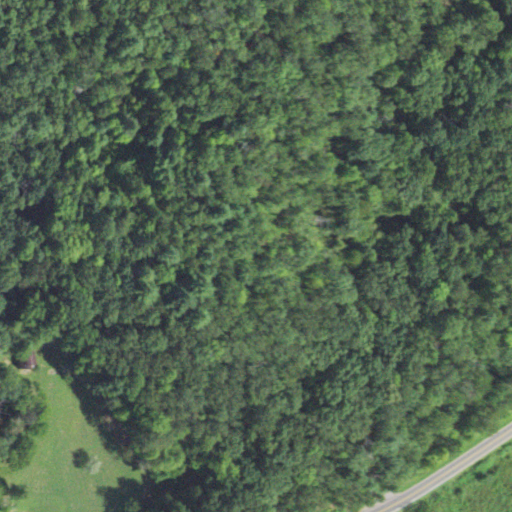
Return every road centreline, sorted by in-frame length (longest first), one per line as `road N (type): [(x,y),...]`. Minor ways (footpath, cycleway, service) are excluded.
road 1 (residential): [(386,507),(409,454),(511,343)]
road 2 (residential): [(511,425),(375,511)]
